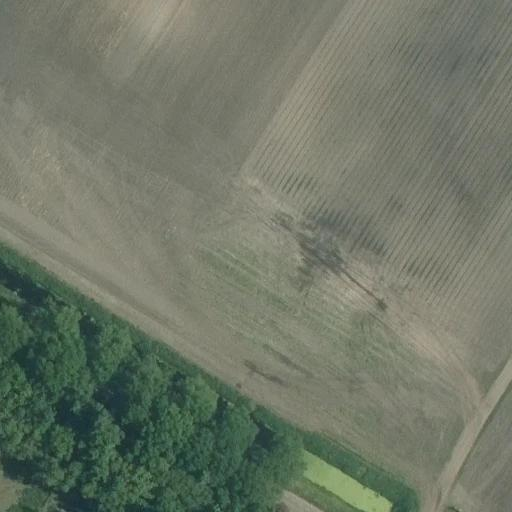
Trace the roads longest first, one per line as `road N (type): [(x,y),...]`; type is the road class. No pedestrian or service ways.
road 1 (unclassified): [(299,511),(0,325)]
road 2 (unclassified): [(511,365),(431,511)]
